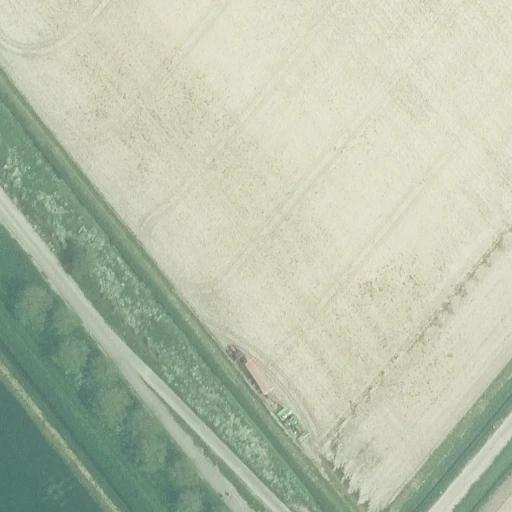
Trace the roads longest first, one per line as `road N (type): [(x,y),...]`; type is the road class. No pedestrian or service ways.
road 1 (unclassified): [(285,511),(103,338)]
road 2 (unclassified): [(237,511),(103,338)]
road 3 (unclassified): [(103,338),(0,208)]
